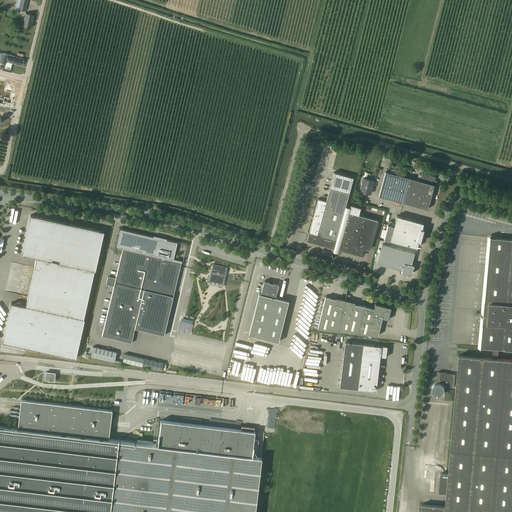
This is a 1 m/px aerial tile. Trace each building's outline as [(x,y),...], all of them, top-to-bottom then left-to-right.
[(17,0),(14,13),(18,13),(18,10),(26,11),(28,0),(17,0)] [(31,27),(34,15),(26,13),(23,25),(31,27)] [(6,61),(13,63),(21,65),(23,59),(14,57),(14,56),(8,55),(9,54),(3,53),(0,52),(0,62),(6,64),(6,61)] [(0,78),(0,83),(1,83),(0,85),(0,94),(2,96),(2,98),(8,99),(8,97),(14,99),(15,92),(8,90),(9,87),(10,87),(11,81),(5,79),(5,80),(0,78)] [(313,141),(303,178),(312,180),(322,144),(313,141)] [(318,199),(307,240),(334,248),(333,249),(338,251),(339,249),(362,256),(364,248),(369,249),(377,220),(358,215),(360,208),(351,205),(349,213),(344,211),(349,192),(353,178),(334,172),(330,186),(326,201),(318,199)] [(436,185),(418,181),(385,172),(379,196),(423,208),(428,205),(433,187),(435,188),(436,185)] [(419,177),(418,181),(436,185),(437,181),(435,180),(436,177),(422,173),(421,178),(419,177)] [(361,189),(368,191),(367,192),(369,193),(373,181),(364,179),(361,189)] [(104,231),(30,215),(22,254),(36,258),(25,306),(11,303),(2,342),(76,358),(84,319),(83,319),(94,270),(95,271),(104,231)] [(393,228),(422,236),(424,229),(422,229),(423,223),(397,216),(394,226),(393,228)] [(394,226),(388,225),(384,239),(390,240),(393,228),(394,226)] [(420,242),(422,236),(393,228),(390,240),(416,248),(418,242),(420,242)] [(114,286),(102,336),(131,343),(135,328),(164,335),(165,332),(173,296),(181,262),(173,260),(177,242),(167,240),(167,239),(154,236),(153,237),(120,229),(116,247),(123,248),(116,278),(108,277),(106,284),(114,286)] [(411,274),(412,272),(414,266),(411,265),(415,253),(385,245),(382,244),(377,264),(402,271),(401,273),(408,275),(409,275),(410,274),(411,274)] [(213,265),(209,280),(222,283),(225,268),(213,265)] [(264,281),(261,294),(259,294),(249,335),(278,342),(288,301),(275,298),(278,285),(264,281)] [(363,314),(364,306),(350,303),(350,301),(340,299),(340,300),(325,297),(317,328),(378,336),(382,318),(363,314)] [(374,309),(364,306),(363,314),(382,318),(388,320),(389,314),(388,313),(389,309),(385,308),(385,306),(375,304),(374,309)] [(178,330),(189,333),(192,324),(180,321),(178,330)] [(379,346),(345,342),(340,387),(376,391),(380,356),(386,357),(387,346),(379,345),(379,346)] [(91,356),(114,362),(117,352),(93,346),(91,356)] [(123,362),(142,366),(144,358),(125,354),(123,362)] [(161,371),(163,363),(144,358),(142,366),(161,371)] [(55,381),(55,374),(56,373),(45,371),(45,379),(44,380),(55,381)] [(446,387),(454,387),(455,374),(447,373),(447,372),(438,372),(437,382),(446,383),(446,387)] [(432,388),(432,389),(432,390),(432,391),(432,392),(433,393),(434,394),(435,395),(436,395),(437,395),(438,396),(439,396),(439,395),(440,395),(441,395),(442,394),(443,394),(443,393),(444,392),(444,391),(444,390),(444,389),(444,388),(444,387),(444,386),(443,386),(443,385),(442,385),(442,384),(441,383),(439,383),(438,383),(437,383),(436,383),(435,384),(434,384),(434,385),(433,385),(433,386),(432,386),(432,387),(432,388)] [(0,511),(255,511),(262,457),(257,456),(259,440),(254,439),(255,431),(254,431),(254,427),(242,426),(241,429),(161,420),(159,434),(157,445),(156,445),(157,442),(137,440),(137,442),(109,439),(111,422),(112,410),(81,407),(21,400),(18,428),(0,426),(0,511)]
